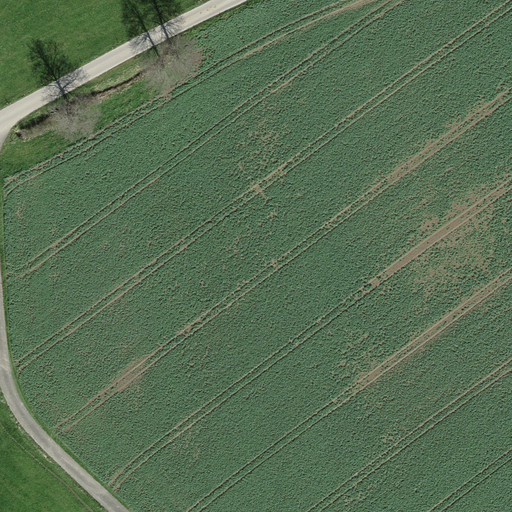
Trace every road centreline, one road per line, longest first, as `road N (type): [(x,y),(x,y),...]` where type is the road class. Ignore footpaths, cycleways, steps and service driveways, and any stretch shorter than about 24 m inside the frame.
road 1 (unclassified): [(231,0),(0,118)]
road 2 (track): [(120,511),(11,409),(0,357)]
